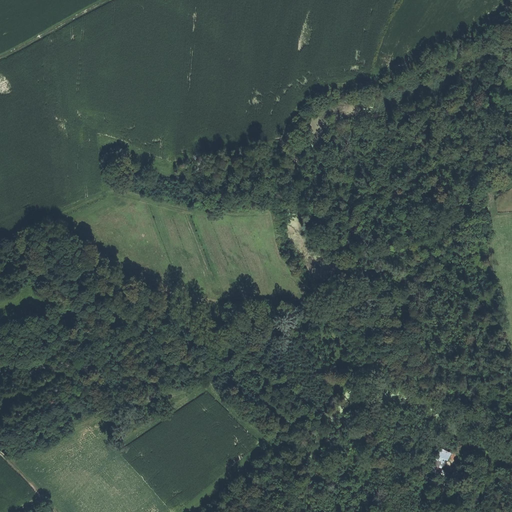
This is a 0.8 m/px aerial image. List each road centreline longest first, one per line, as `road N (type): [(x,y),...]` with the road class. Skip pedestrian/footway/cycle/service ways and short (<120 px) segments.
road 1 (track): [(511,369),(227,370),(6,459)]
road 2 (track): [(111,0),(0,59)]
